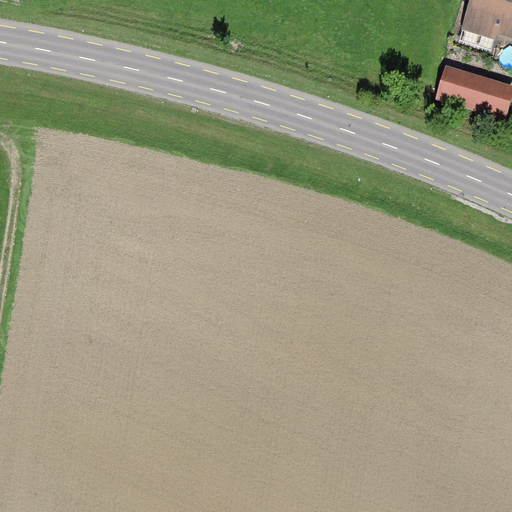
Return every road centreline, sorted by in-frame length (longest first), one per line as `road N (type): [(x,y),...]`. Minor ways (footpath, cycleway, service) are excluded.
road 1 (primary): [(511,195),(365,135),(189,82),(0,41)]
road 2 (track): [(0,137),(16,177),(0,288)]
